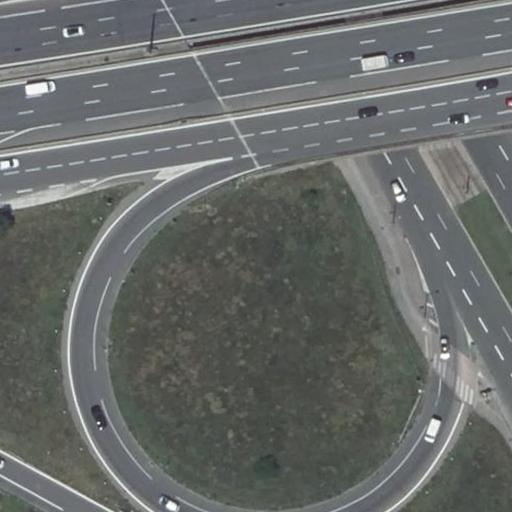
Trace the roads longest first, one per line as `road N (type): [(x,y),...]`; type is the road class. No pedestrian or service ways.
road 1 (trunk): [(176,511),(138,485),(92,408),(80,329),(106,252),(136,216),(188,185),(417,108)]
road 2 (trunk): [(0,109),(511,26)]
road 3 (trunk): [(0,174),(417,108)]
road 4 (trunk): [(428,198),(452,353),(447,406),(419,461),(362,511)]
road 5 (trunk): [(263,0),(0,42)]
road 6 (primary): [(313,0),(428,198)]
road 7 (primary): [(511,186),(400,0)]
road 8 (primary): [(428,198),(511,343)]
